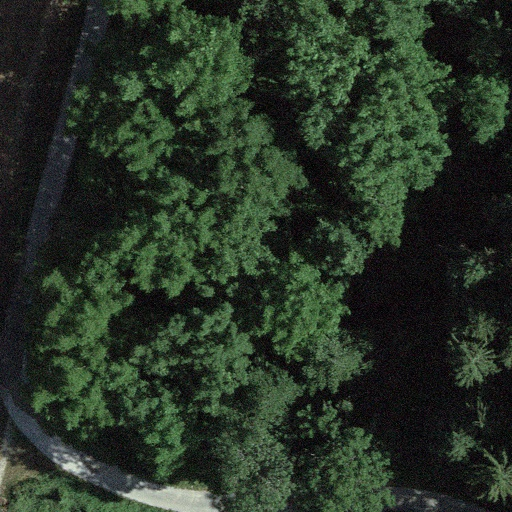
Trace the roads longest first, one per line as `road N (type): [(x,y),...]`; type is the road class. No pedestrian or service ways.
road 1 (track): [(20,408),(153,494),(379,493),(470,511)]
road 2 (track): [(93,0),(7,359),(20,408)]
